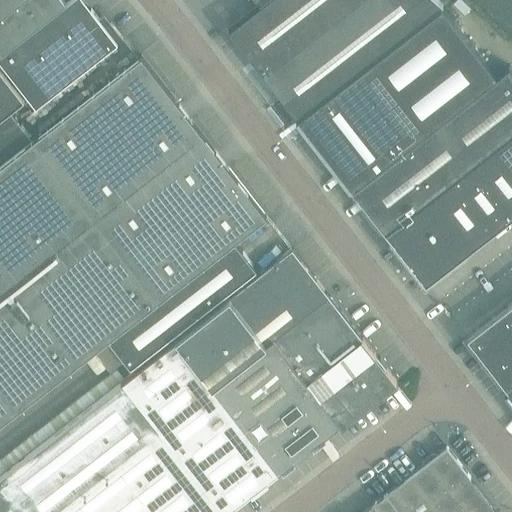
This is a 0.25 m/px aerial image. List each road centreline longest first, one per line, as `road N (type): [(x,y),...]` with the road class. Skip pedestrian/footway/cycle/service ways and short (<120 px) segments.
road 1 (unclassified): [(452,388),(153,0)]
road 2 (unclassified): [(294,511),(452,388)]
